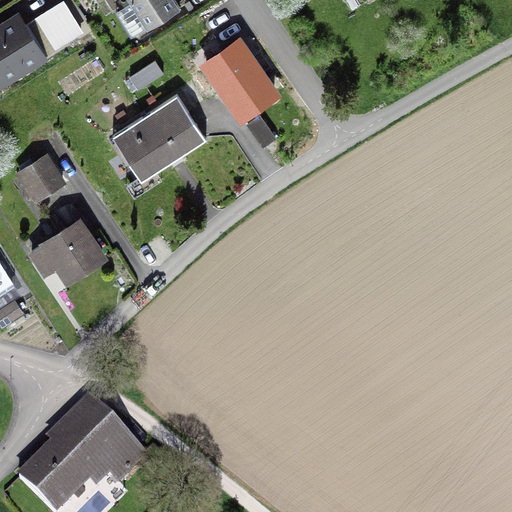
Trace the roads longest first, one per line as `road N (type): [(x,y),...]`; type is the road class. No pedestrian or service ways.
road 1 (residential): [(66,375),(86,347),(233,215),(511,47)]
road 2 (track): [(66,375),(140,416),(260,511)]
